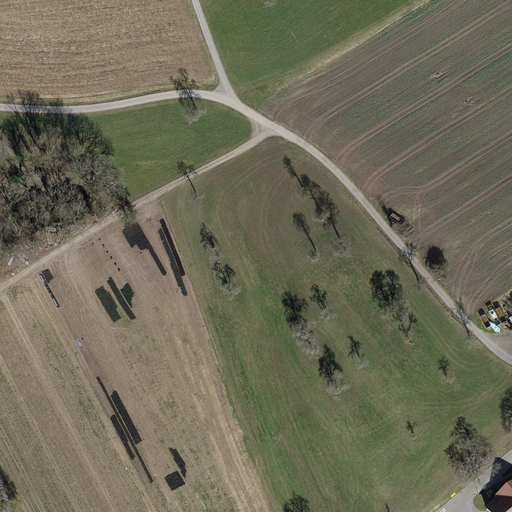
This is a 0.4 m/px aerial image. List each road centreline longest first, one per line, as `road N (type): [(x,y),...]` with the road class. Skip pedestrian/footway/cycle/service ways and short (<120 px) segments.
road 1 (unclassified): [(511,360),(477,333),(332,167),(224,97),(194,92),(73,110),(0,106)]
road 2 (track): [(417,0),(342,47),(224,97),(193,0)]
